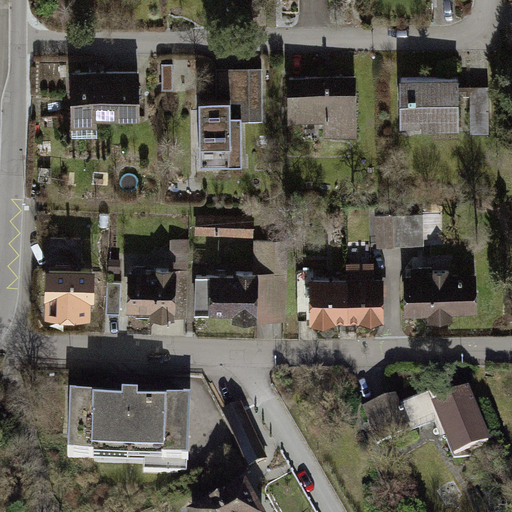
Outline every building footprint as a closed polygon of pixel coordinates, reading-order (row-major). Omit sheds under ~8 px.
[(257,61),(221,62),(222,89),(204,90),(206,142),(248,140),(247,116),(259,116),(257,61)] [(146,71),(74,77),(79,137),(110,134),(109,123),(150,119),(146,71)] [(296,122),(339,120),(339,134),(366,133),(364,71),(294,74),(296,122)] [(495,79),(407,77),(406,131),(494,132),(495,79)] [(197,212),(198,236),(260,233),(259,210),(197,212)] [(424,213),(378,216),(380,249),(425,246),(424,213)] [(57,246),(57,273),(104,272),(103,245),(57,246)] [(184,264),(133,264),(133,312),(159,312),(159,322),(178,322),(178,311),(184,311),(184,264)] [(212,317),(267,317),(268,266),(213,265),(212,272),(199,272),(199,305),(213,305),(212,317)] [(406,269),(408,312),(485,309),(483,265),(406,269)] [(109,302),(108,272),(104,272),(57,273),(52,274),(53,299),(59,299),(60,318),(100,317),(100,302),(109,302)] [(389,324),(390,273),(305,273),(305,323),(389,324)] [(125,311),(126,280),(112,280),(111,311),(125,311)] [(186,394),(64,391),(62,466),(184,469),(186,394)] [(399,392),(359,411),(378,451),(418,433),(399,392)] [(474,392),(435,408),(460,464),(498,447),(474,392)] [(194,511),(256,511),(243,486),(194,511)]
